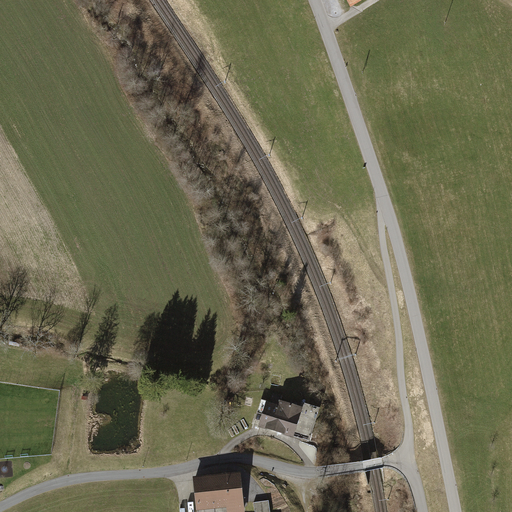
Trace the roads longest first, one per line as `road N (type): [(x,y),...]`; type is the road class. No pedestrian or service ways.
road 1 (unclassified): [(386,204),(456,511)]
road 2 (unclassified): [(386,204),(379,215),(409,458)]
road 3 (residential): [(0,508),(66,479),(241,459)]
road 4 (unclassified): [(314,0),(386,204)]
road 5 (unclassified): [(241,459),(312,472),(409,458)]
